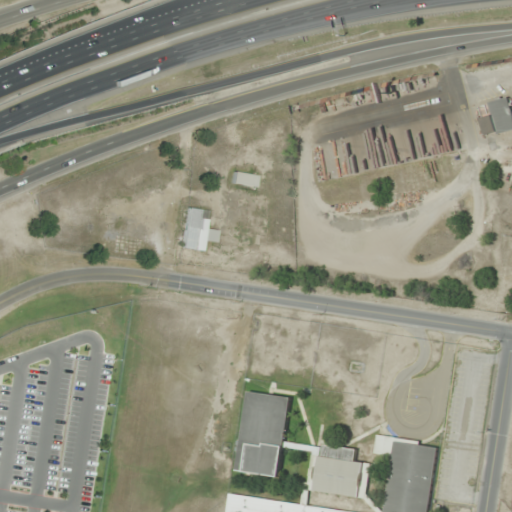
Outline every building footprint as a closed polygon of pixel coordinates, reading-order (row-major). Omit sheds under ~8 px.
[(487,103),(490,114),(479,117),(485,137),(511,129),(511,113),(507,97),(487,103)] [(230,185),(254,189),(257,175),(233,171),(230,185)] [(181,249),(202,252),(204,242),(215,243),(217,230),(206,228),(208,220),(199,219),(200,210),(188,208),(181,249)] [(238,471),(281,476),(291,397),(248,391),(238,471)] [(429,511),(439,445),(379,437),(376,454),(393,456),(391,465),(392,465),(384,511),(363,511),(230,493),(227,511),(429,511)] [(358,449),(325,444),(324,448),(315,447),(308,490),(367,499),(372,463),(356,460),(358,449)]
